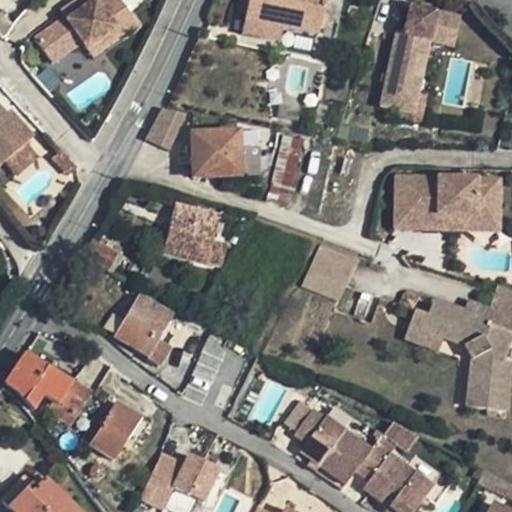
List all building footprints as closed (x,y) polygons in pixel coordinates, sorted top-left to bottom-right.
[(32,39),(49,63),(78,42),(83,49),(111,28),(117,36),(135,23),(115,0),(98,0),(94,4),(91,0),(63,20),(61,17),(32,39)] [(248,0),(241,37),(277,44),(280,30),(316,37),(323,0),(248,0)] [(441,41),(446,13),(407,6),(401,32),(393,30),(379,102),(410,109),(424,38),(441,41)] [(457,15),(446,13),(441,41),(452,43),(457,15)] [(0,14),(0,35),(11,24),(0,14)] [(111,28),(83,49),(89,57),(117,36),(111,28)] [(184,116),(158,109),(144,141),(168,152),(184,116)] [(0,169),(26,148),(34,142),(23,129),(19,132),(7,118),(0,110),(0,169)] [(7,118),(19,132),(23,129),(11,114),(7,118)] [(237,135),(191,136),(191,180),(238,179),(238,177),(237,157),(237,135)] [(280,136),(270,197),(292,201),(302,139),(280,136)] [(26,148),(5,166),(16,179),(37,161),(26,148)] [(76,170),(61,153),(53,160),(69,177),(76,170)] [(237,157),(238,177),(259,176),(258,156),(237,157)] [(397,177),(396,204),(418,204),(418,213),(470,214),(470,229),(494,230),(496,180),(397,177)] [(418,204),(396,204),(395,227),(470,229),(470,214),(418,213),(418,204)] [(216,218),(176,206),(163,255),(203,265),(205,263),(219,267),(224,247),(210,243),(216,218)] [(117,252),(92,240),(83,257),(108,268),(117,252)] [(355,259),(318,245),(302,287),(339,301),(355,259)] [(511,291),(495,286),(491,297),(511,304),(511,291)] [(138,297),(115,338),(149,357),(157,342),(172,316),(138,297)] [(511,304),(491,297),(483,319),(432,301),(426,316),(421,331),(442,339),(463,346),(470,362),(466,408),(505,412),(509,363),(493,361),(482,343),(489,324),(504,330),(511,332),(511,304)] [(404,339),(416,343),(421,331),(426,316),(414,311),(404,339)] [(504,330),(489,324),(482,343),(493,361),(504,330)] [(442,339),(421,331),(416,343),(438,351),(442,339)] [(212,380),(224,341),(206,336),(195,375),(212,380)] [(169,349),(157,342),(149,357),(147,360),(159,367),(169,349)] [(32,389),(46,368),(23,354),(3,383),(19,394),(32,409),(41,395),(32,389)] [(267,360),(254,354),(249,365),(262,371),(267,360)] [(46,409),(51,412),(59,400),(71,383),(46,368),(32,389),(41,395),(50,401),(46,409)] [(59,400),(51,412),(64,421),(67,416),(72,418),(88,392),(71,383),(59,400)] [(115,402),(88,446),(112,460),(139,417),(115,402)] [(351,471),(368,448),(323,416),(321,419),(309,410),(292,434),(304,443),(298,452),(342,484),(351,471)] [(384,438),(404,452),(416,435),(393,424),(384,438)] [(273,437),(275,431),(266,427),(264,433),(273,437)] [(377,446),(397,461),(404,452),(384,438),(377,446)] [(368,448),(351,471),(366,481),(361,488),(385,506),(393,511),(410,511),(430,486),(397,461),(377,446),(372,443),(368,448)] [(183,466),(160,455),(140,497),(163,508),(172,488),(201,503),(218,470),(188,455),(183,466)] [(28,495),(36,488),(30,482),(39,474),(32,467),(16,483),(28,495)] [(75,511),(44,480),(36,488),(28,495),(16,483),(0,498),(0,499),(12,511),(75,511)] [(172,488),(163,508),(170,511),(189,511),(196,500),(172,488)] [(505,511),(488,503),(484,511),(505,511)]
